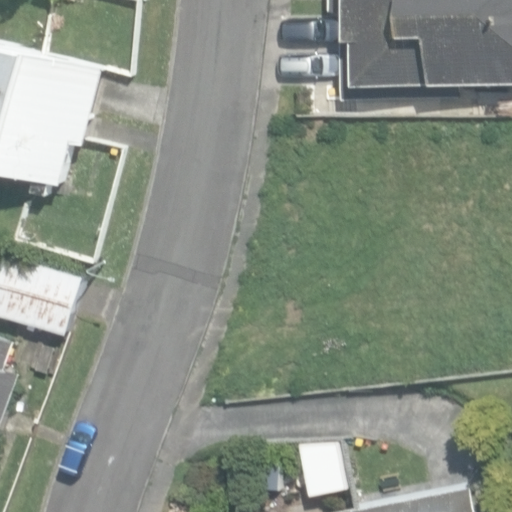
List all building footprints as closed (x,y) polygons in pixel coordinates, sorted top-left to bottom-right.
[(350,96),(461,97),(461,79),(511,78),(511,0),(337,0),(337,9),(350,9),(350,96)] [(42,187),(55,190),(58,178),(76,182),(81,162),(74,161),(80,138),(93,142),(112,63),(0,36),(0,162),(45,173),(42,187)] [(0,290),(0,310),(74,334),(92,274),(12,250),(0,290)] [(0,449),(28,369),(17,365),(27,339),(0,329),(0,449)] [(484,511),(479,484),(361,507),(361,511),(484,511)]
